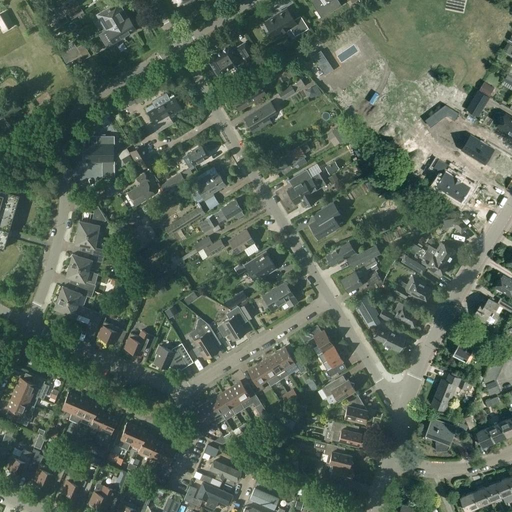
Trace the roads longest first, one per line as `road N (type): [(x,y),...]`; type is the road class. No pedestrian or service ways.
road 1 (residential): [(28,324),(60,233),(64,141),(77,112),(178,46)]
road 2 (residential): [(330,300),(178,46)]
road 3 (tertiary): [(405,399),(511,203)]
road 4 (residential): [(176,389),(330,300)]
road 5 (residential): [(176,389),(28,324)]
road 6 (residential): [(405,399),(383,385),(330,300)]
road 7 (residential): [(388,460),(445,469),(511,454)]
